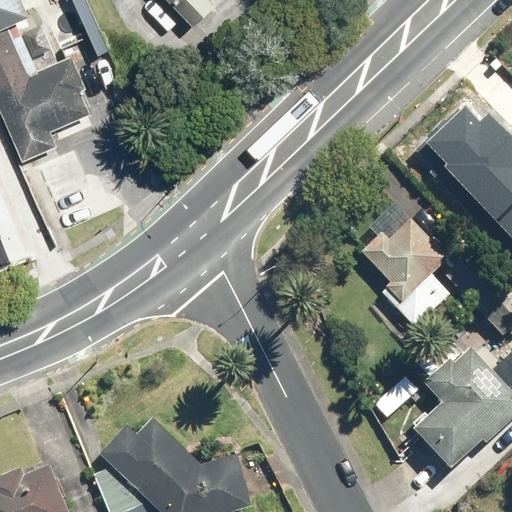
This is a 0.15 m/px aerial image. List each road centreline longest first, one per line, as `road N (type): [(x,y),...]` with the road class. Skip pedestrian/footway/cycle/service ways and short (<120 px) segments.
road 1 (secondary): [(202,228),(441,0)]
road 2 (residential): [(346,511),(202,228)]
road 3 (secondary): [(0,347),(73,317),(202,228)]
